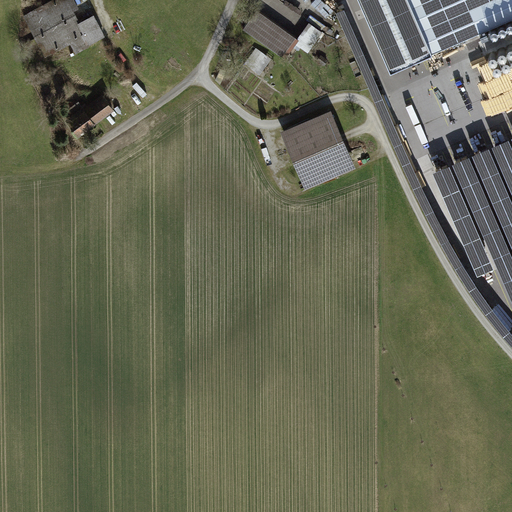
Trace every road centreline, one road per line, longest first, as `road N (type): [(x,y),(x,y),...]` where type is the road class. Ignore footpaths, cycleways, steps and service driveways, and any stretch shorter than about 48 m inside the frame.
road 1 (track): [(511,361),(454,288),(362,101),(346,96),(257,121),(199,74)]
road 2 (residential): [(103,136),(199,74),(233,0)]
road 3 (track): [(99,0),(116,51),(169,95)]
